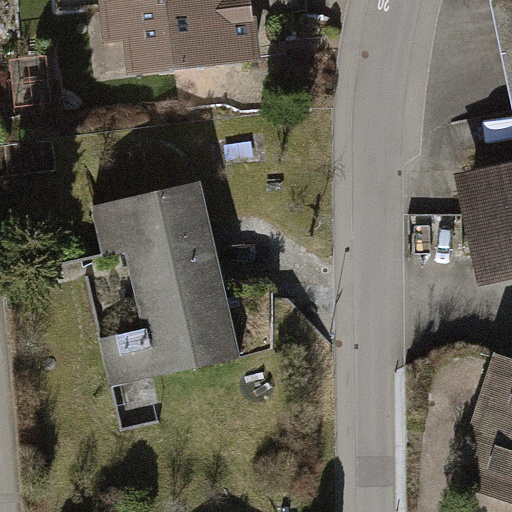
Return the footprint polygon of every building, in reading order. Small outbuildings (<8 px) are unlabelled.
[(256,0),(103,0),(109,42),(130,40),(133,73),(263,61),(256,0)] [(511,4),(494,8),(511,97),(511,4)] [(511,160),(458,172),(482,287),(511,280),(511,160)] [(246,357),(208,184),(94,209),(106,255),(129,249),(147,332),(108,340),(118,385),(246,357)] [(511,511),(511,356),(502,353),(451,481),(511,501),(511,511)]
